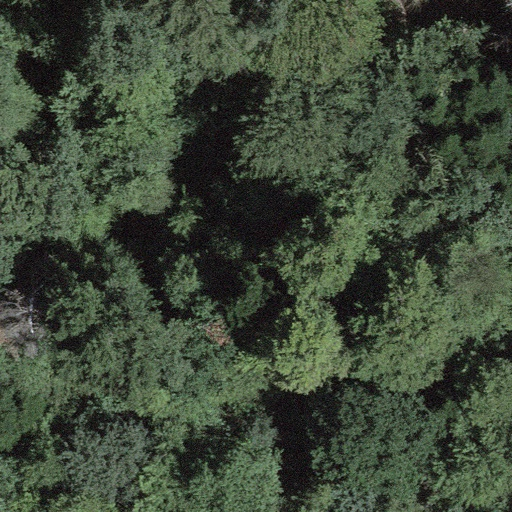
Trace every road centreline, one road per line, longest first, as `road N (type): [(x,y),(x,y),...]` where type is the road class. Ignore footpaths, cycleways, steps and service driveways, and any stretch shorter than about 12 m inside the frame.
road 1 (track): [(0,366),(152,385),(315,374),(511,332)]
road 2 (track): [(511,471),(235,426),(152,385)]
